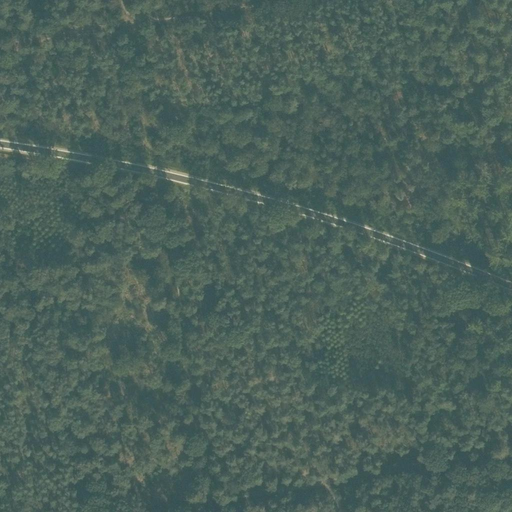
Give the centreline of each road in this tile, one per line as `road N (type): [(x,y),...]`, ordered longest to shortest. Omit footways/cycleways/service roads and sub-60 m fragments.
road 1 (unclassified): [(511,282),(288,205),(0,143)]
road 2 (track): [(156,172),(220,511)]
